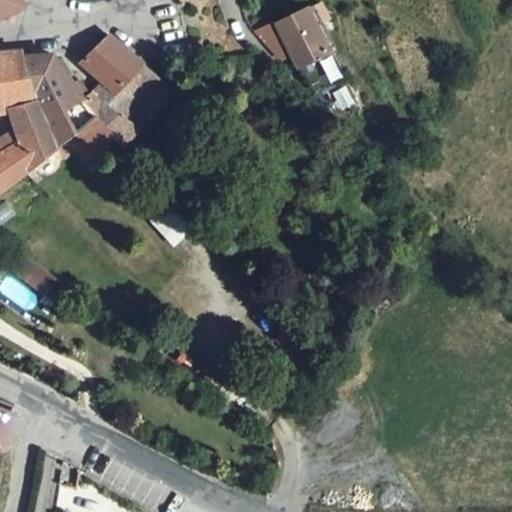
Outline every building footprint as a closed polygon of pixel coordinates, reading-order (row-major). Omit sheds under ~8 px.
[(0,0),(0,16),(24,7),(21,0),(0,0)] [(310,6),(274,23),(289,54),(297,67),(332,50),(310,6)] [(255,32),(281,59),(289,54),(274,23),(255,32)] [(78,58),(98,80),(109,92),(139,62),(105,33),(78,58)] [(0,107),(4,107),(32,97),(19,54),(18,48),(0,50),(0,107)] [(32,97),(55,147),(67,138),(93,113),(80,95),(50,51),(19,54),(32,97)] [(101,145),(112,154),(171,89),(146,67),(139,62),(109,92),(98,80),(80,95),(93,113),(111,135),(101,145)] [(15,138),(0,146),(0,191),(28,170),(55,147),(32,97),(4,107),(15,138)] [(67,138),(87,159),(101,145),(111,135),(93,113),(67,138)] [(12,246),(2,261),(61,304),(71,289),(49,273),(12,246)]
